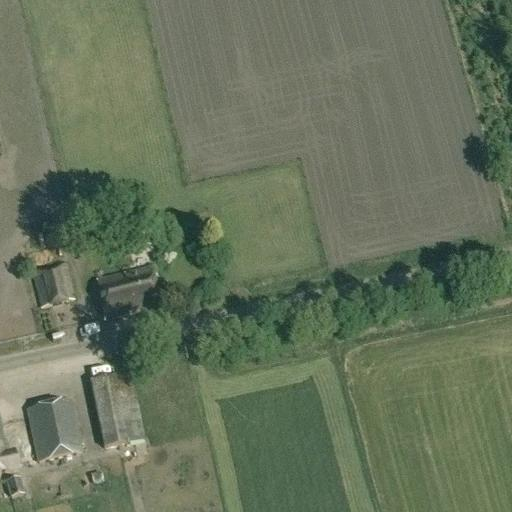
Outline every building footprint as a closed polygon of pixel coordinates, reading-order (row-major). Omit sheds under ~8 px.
[(40,312),(75,303),(65,263),(30,272),(40,312)] [(150,274),(94,285),(102,324),(158,313),(150,274)] [(81,455),(71,405),(28,413),(38,464),(81,455)] [(0,474),(17,471),(13,454),(5,456),(0,430),(0,474)] [(20,479),(5,483),(10,500),(24,497),(20,479)]
